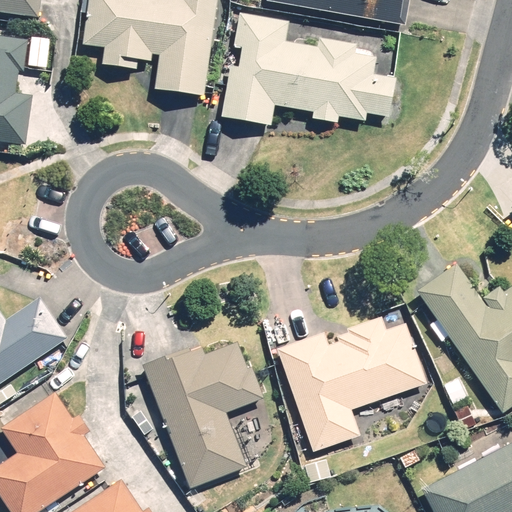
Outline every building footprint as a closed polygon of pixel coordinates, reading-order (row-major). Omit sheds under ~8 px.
[(0,0),(0,10),(42,16),(44,0),(0,0)] [(93,0),(89,42),(107,44),(106,62),(142,65),(142,58),(155,59),(156,52),(164,53),(161,86),(212,92),(221,0),(93,0)] [(273,0),(413,21),(416,0),(273,0)] [(295,17),(244,11),(240,43),(247,44),(245,65),(236,64),(230,115),(277,121),(279,104),(318,109),(317,116),(343,119),(344,114),(371,118),(371,111),(397,114),(401,76),(378,73),(380,53),(360,50),(362,41),(324,37),(323,44),(292,40),(295,17)] [(0,135),(33,138),(36,93),(21,92),(23,69),(29,69),(32,35),(0,32),(0,135)] [(461,257),(424,281),(507,409),(511,406),(511,286),(506,290),(503,285),(487,296),(461,257)] [(0,384),(76,331),(43,294),(13,318),(0,301),(0,384)] [(405,308),(331,334),(330,330),(283,347),(320,450),(365,433),(357,409),(385,399),(391,414),(410,407),(404,390),(431,380),(405,308)] [(200,342),(147,362),(195,487),(253,465),(232,410),(269,396),(256,363),(252,365),(242,340),(205,354),(200,342)] [(85,411),(78,416),(59,389),(0,430),(0,487),(17,511),(40,511),(111,463),(90,433),(97,428),(85,411)] [(511,511),(511,442),(429,486),(443,511),(511,511)] [(147,507),(127,477),(73,511),(160,511),(154,502),(147,507)]
